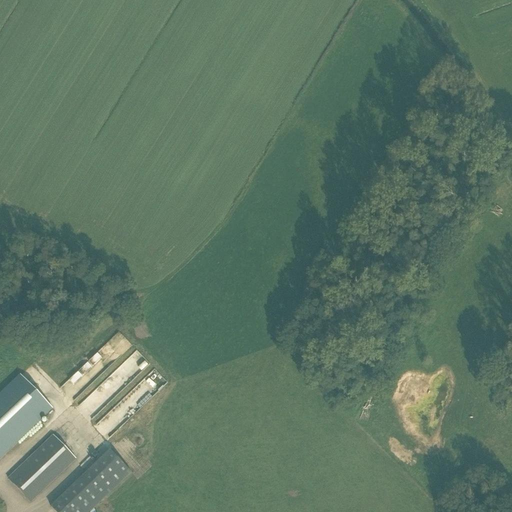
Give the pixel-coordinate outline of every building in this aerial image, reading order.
[(120,332),(75,373),(85,385),(131,343),(120,332)] [(130,382),(151,364),(138,350),(109,375),(106,371),(91,384),(105,401),(129,380),(130,382)] [(0,458),(1,457),(52,409),(20,375),(0,394),(0,458)] [(30,502),(37,495),(75,458),(52,435),(7,479),(30,502)] [(90,511),(131,473),(110,451),(51,507),(55,511),(90,511)]
